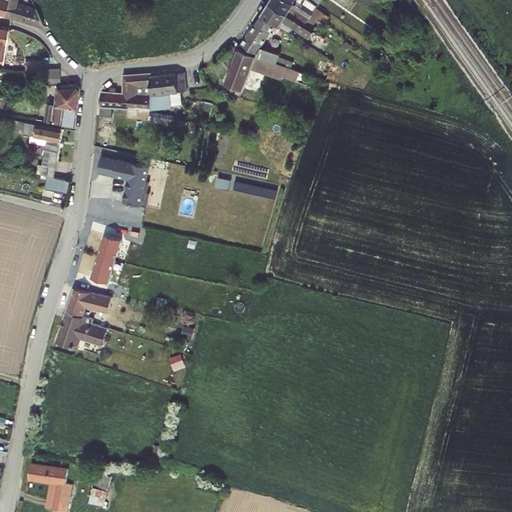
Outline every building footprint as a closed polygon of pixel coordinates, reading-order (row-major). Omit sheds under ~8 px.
[(0,0),(0,12),(6,14),(9,0),(0,0)] [(9,0),(6,14),(45,26),(37,10),(25,5),(18,2),(18,0),(9,0)] [(267,0),(241,42),(255,52),(234,47),(227,84),(247,88),(251,69),(299,79),(301,70),(289,62),(283,61),(285,51),(269,48),(264,45),(274,28),(282,22),(292,28),(295,26),(311,36),(316,28),(318,19),(314,13),(322,0),(267,0)] [(9,27),(0,25),(0,62),(5,63),(10,28),(9,27)] [(27,58),(27,67),(43,67),(44,58),(27,58)] [(180,72),(124,72),(124,90),(102,90),(102,115),(114,115),(114,106),(130,106),(130,116),(152,116),(152,106),(180,106),(180,72)] [(81,88),(78,84),(60,85),(59,85),(56,104),(48,103),(46,119),(77,126),(81,88)] [(47,139),(41,174),(54,177),(60,145),(59,145),(62,129),(17,121),(17,124),(26,126),(24,134),(47,139)] [(108,150),(102,155),(99,172),(128,180),(123,203),(142,207),(154,159),(108,150)] [(230,187),(232,176),(219,174),(218,186),(230,187)] [(139,225),(87,215),(83,234),(134,245),(135,242),(142,243),(143,233),(137,231),(139,225)] [(117,245),(98,242),(95,263),(107,265),(108,258),(114,259),(117,245)] [(91,292),(74,287),(67,310),(85,316),(91,292)] [(112,297),(93,293),(91,302),(109,306),(112,297)] [(88,318),(67,312),(56,342),(79,350),(82,339),(102,347),(109,328),(87,322),(88,318)] [(176,369),(188,365),(183,352),(171,356),(176,369)] [(70,468),(32,462),(30,480),(52,485),(47,508),(69,511),(70,511),(73,484),(67,483),(70,468)] [(89,502),(104,506),(108,491),(92,487),(89,502)]
